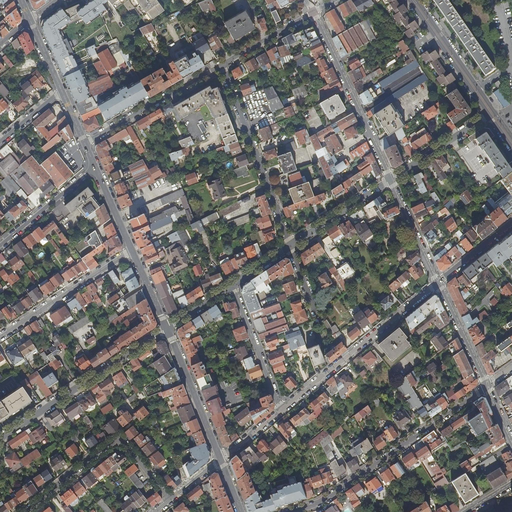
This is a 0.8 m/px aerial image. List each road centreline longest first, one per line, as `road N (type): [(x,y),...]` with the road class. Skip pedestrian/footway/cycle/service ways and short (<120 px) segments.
road 1 (residential): [(292,511),(320,503),(486,385)]
road 2 (residential): [(170,499),(119,436),(22,511)]
road 3 (residential): [(438,283),(281,409)]
road 4 (residential): [(0,438),(166,327)]
road 5 (residential): [(223,65),(289,245)]
road 6 (residential): [(313,12),(390,179)]
road 7 (tertiary): [(511,135),(418,0)]
road 8 (residential): [(85,144),(223,65)]
road 9 (residential): [(0,337),(132,250)]
road 10 (tertiary): [(221,460),(166,327)]
road 11 (tertiary): [(410,0),(488,114)]
road 12 (residential): [(231,284),(281,409)]
road 13 (residential): [(95,169),(0,245)]
road 14 (residential): [(289,245),(390,179)]
